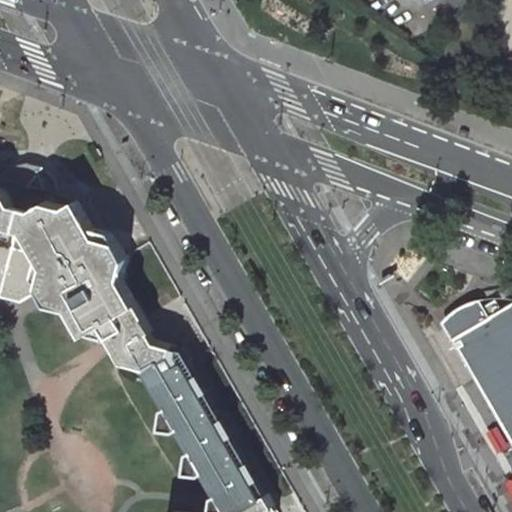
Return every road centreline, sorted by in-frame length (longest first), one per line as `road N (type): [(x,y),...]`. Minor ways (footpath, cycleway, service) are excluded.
road 1 (secondary): [(125,95),(371,511)]
road 2 (secondary): [(466,511),(345,287)]
road 3 (tertiary): [(264,146),(422,201)]
road 4 (secondary): [(345,287),(264,146)]
road 5 (tertiary): [(220,78),(80,25)]
road 6 (tertiary): [(125,95),(264,146)]
road 7 (tertiary): [(0,50),(125,95)]
road 8 (tertiary): [(345,287),(366,228),(422,201)]
